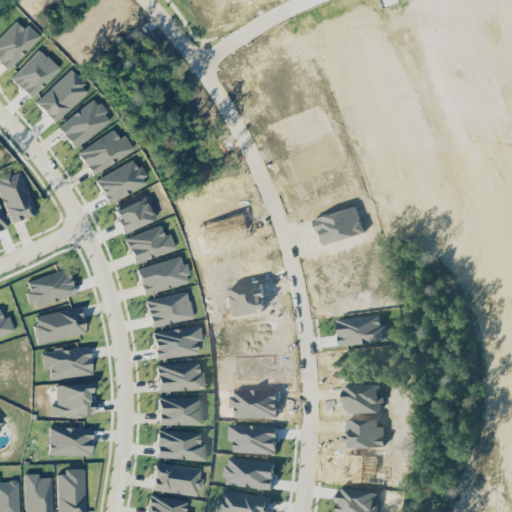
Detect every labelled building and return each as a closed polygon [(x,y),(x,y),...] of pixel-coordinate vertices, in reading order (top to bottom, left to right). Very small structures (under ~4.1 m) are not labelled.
[(29,19),(0,45),(0,53),(15,70),(48,40),(29,19)] [(78,71),(43,104),(60,123),(95,90),(78,71)] [(62,126),(78,149),(117,121),(101,98),(62,126)] [(83,152),(95,173),(134,149),(122,128),(83,152)] [(16,224),(42,214),(28,177),(2,186),(16,224)] [(162,221),(151,193),(118,206),(129,234),(162,221)] [(180,250),(175,235),(170,236),(166,225),(130,238),(138,264),(180,250)] [(147,295),(194,283),(190,265),(187,266),(185,256),(140,268),(147,295)] [(155,327),(197,319),(192,292),(150,300),(155,327)] [(0,340),(20,333),(14,317),(8,319),(5,309),(0,310),(0,340)] [(40,312),(41,341),(90,340),(89,311),(40,312)] [(162,392),(210,390),(210,374),(204,374),(204,363),(161,365),(162,392)] [(206,398),(163,398),(163,425),(206,424),(206,398)] [(0,435),(11,424),(0,413),(0,435)] [(97,456),(99,429),(53,427),(52,454),(97,456)] [(197,496),(198,485),(202,486),(205,470),(159,461),(154,488),(197,496)] [(69,469),(69,474),(61,474),(61,511),(89,511),(89,469),(69,469)] [(56,511),(56,477),(44,477),(44,473),(27,474),(28,511),(56,511)] [(151,511),(191,511),(193,502),(154,495),(151,511)]
